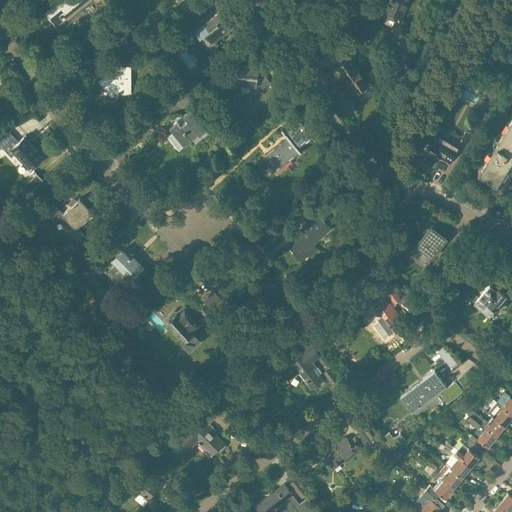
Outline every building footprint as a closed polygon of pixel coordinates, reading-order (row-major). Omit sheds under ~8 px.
[(58,0),(52,6),(45,11),(49,17),(56,26),(88,0),(58,0)] [(399,20),(408,0),(388,0),(382,13),(399,20)] [(220,9),(212,16),(204,22),(202,19),(195,25),(202,35),(205,33),(212,41),(229,27),(228,25),(231,22),(220,9)] [(320,54),(332,47),(325,34),(312,43),(320,54)] [(248,36),(238,43),(246,53),(255,46),(248,36)] [(349,57),(345,51),(339,55),(343,61),(337,65),(344,76),(343,76),(350,87),(353,85),(357,91),(367,84),(363,78),(364,78),(350,56),(349,57)] [(258,66),(239,64),(238,68),(232,67),(222,75),(230,86),(233,84),(263,88),(270,81),(263,72),(258,71),(258,66)] [(122,93),(122,92),(132,92),(132,65),(119,65),(119,67),(110,75),(108,73),(100,80),(113,97),(117,94),(120,95),(121,94),(122,93)] [(217,65),(210,69),(213,75),(221,70),(217,65)] [(196,69),(189,74),(193,79),(200,74),(196,69)] [(342,91),(335,96),(338,101),(345,96),(342,91)] [(177,120),(170,126),(173,130),(172,131),(183,145),(198,133),(199,134),(207,127),(191,108),(184,114),(187,119),(181,124),(177,120)] [(496,182),(511,156),(511,113),(477,170),(496,182)] [(286,136),(265,154),(277,168),(298,151),(299,152),(301,151),(296,145),(310,134),(314,138),(315,137),(300,119),(285,131),(282,127),(280,128),(286,136)] [(470,123),(461,138),(468,142),(477,128),(470,123)] [(38,150),(29,140),(30,139),(26,134),(18,141),(8,129),(0,136),(0,147),(0,148),(4,148),(11,156),(16,152),(30,167),(42,156),(41,155),(43,153),(39,149),(38,150)] [(450,163),(460,146),(440,133),(430,148),(438,153),(437,155),(450,163)] [(24,185),(30,191),(43,180),(37,173),(24,185)] [(65,216),(74,225),(68,231),(77,241),(84,235),(76,226),(93,211),(80,197),(63,212),(54,202),(42,212),(49,219),(57,212),(63,218),(65,216)] [(308,254),(310,256),(318,248),(313,243),(331,226),(315,209),(305,219),(308,222),(286,243),(303,259),(308,254)] [(416,245),(415,246),(431,258),(432,257),(447,238),(437,231),(436,233),(429,228),(416,245)] [(124,272),(130,279),(138,272),(137,271),(143,266),(132,254),(131,255),(129,254),(123,248),(112,258),(116,263),(108,269),(117,278),(124,272)] [(443,250),(430,267),(436,272),(437,270),(449,255),(443,250)] [(365,291),(373,302),(389,290),(381,279),(365,291)] [(478,299),(474,304),(484,311),(485,309),(492,314),(493,312),(494,313),(500,305),(498,303),(505,294),(498,288),(496,290),(490,284),(477,299),(478,299)] [(394,290),(388,294),(395,303),(401,299),(394,290)] [(204,318),(206,320),(225,304),(214,291),(204,300),(206,303),(194,312),(202,321),(204,318)] [(408,293),(402,297),(407,303),(412,299),(408,293)] [(419,295),(409,306),(416,315),(427,302),(419,295)] [(383,315),(394,331),(406,323),(387,298),(374,308),(380,317),(383,315)] [(177,311),(168,320),(184,337),(181,340),(189,349),(200,339),(192,330),(191,329),(199,322),(184,306),(178,312),(177,311)] [(505,332),(503,334),(507,337),(511,330),(510,329),(508,328),(505,332)] [(304,333),(299,336),(303,341),(308,337),(304,333)] [(323,379),(311,363),(320,356),(313,347),(291,363),(292,364),(283,371),(289,379),(301,370),(312,386),(323,379)] [(263,365),(256,369),(259,374),(264,372),(263,370),(266,369),(272,365),(270,361),(263,365)] [(423,378),(401,395),(412,410),(417,406),(419,404),(421,407),(440,393),(446,388),(445,385),(446,385),(434,370),(423,378)] [(11,376),(2,380),(9,394),(16,391),(14,388),(17,386),(14,379),(12,380),(11,376)] [(446,388),(440,393),(448,402),(463,391),(455,381),(446,388)] [(505,391),(497,401),(511,413),(511,395),(510,394),(510,395),(505,391)] [(489,404),(494,398),(487,393),(483,399),(489,404)] [(489,410),(493,414),(505,424),(511,415),(511,413),(497,401),(489,410)] [(187,428),(178,438),(190,450),(199,440),(201,442),(201,443),(212,454),(217,449),(219,451),(226,445),(224,443),(225,442),(214,431),(216,429),(210,423),(216,417),(206,407),(198,414),(200,416),(187,428)] [(473,410),(471,413),(477,419),(480,415),(473,410)] [(467,418),(466,419),(477,427),(469,437),(474,441),(478,437),(488,445),(496,434),(482,422),(477,419),(471,413),(467,418)] [(482,422),(496,434),(505,424),(493,414),(488,421),(485,418),(482,422)] [(371,424),(364,429),(365,431),(372,440),(379,435),(371,424)] [(389,432),(383,437),(392,449),(398,444),(393,438),(389,432)] [(324,454),(317,459),(321,466),(329,460),(334,467),(356,450),(357,451),(363,446),(356,437),(355,436),(349,440),(346,436),(324,453),(324,454)] [(457,448),(454,452),(471,466),(479,455),(474,451),(478,447),(467,437),(463,442),(458,448),(457,448)] [(409,439),(403,444),(406,448),(412,442),(409,439)] [(448,441),(445,445),(451,450),(454,446),(448,441)] [(445,445),(442,448),(448,453),(451,450),(445,445)] [(396,452),(391,458),(396,462),(401,456),(396,452)] [(462,476),(471,466),(454,452),(446,462),(462,476)] [(431,461),(428,465),(434,470),(437,467),(431,461)] [(446,462),(438,473),(454,486),(462,476),(446,462)] [(428,465),(425,469),(438,480),(433,486),(430,484),(426,489),(436,497),(440,492),(445,496),(454,486),(438,473),(434,470),(428,465)] [(135,497),(144,504),(149,498),(159,485),(139,469),(128,482),(125,486),(137,495),(135,497)] [(308,492),(297,477),(291,482),(302,496),(308,492)] [(166,484),(170,490),(175,486),(171,480),(166,484)] [(277,488),(256,504),(261,511),(269,511),(276,508),(278,507),(276,505),(279,503),(286,511),(314,511),(318,510),(307,496),(299,502),(293,494),(286,485),(286,486),(279,491),(277,488)] [(508,491),(500,502),(510,510),(511,511),(511,494),(508,491)] [(440,511),(443,509),(430,497),(417,511),(440,511)] [(354,499),(352,504),(362,507),(364,502),(354,499)] [(500,502),(491,511),(511,511),(510,510),(500,502)] [(81,503),(76,511),(89,511),(91,508),(81,503)]
